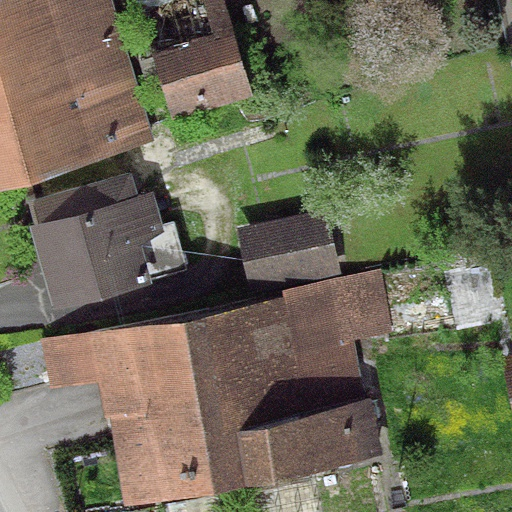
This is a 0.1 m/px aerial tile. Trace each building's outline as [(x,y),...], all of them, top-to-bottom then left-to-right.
[(0,0),(0,162),(134,126),(99,0),(0,0)] [(242,81),(216,0),(198,0),(153,14),(181,100),(242,81)] [(145,195),(39,221),(57,292),(143,271),(132,226),(152,221),(145,195)] [(329,263),(318,214),(249,229),(259,278),(329,263)] [(488,249),(442,259),(456,321),(502,311),(488,249)] [(367,283),(100,330),(128,485),(365,443),(345,329),(374,324),(367,283)] [(511,351),(503,353),(511,396),(511,351)]
